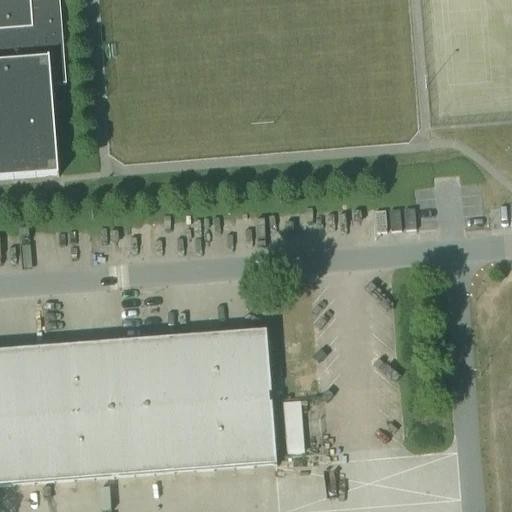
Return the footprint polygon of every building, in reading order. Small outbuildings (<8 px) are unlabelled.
[(66,87),(59,0),(37,0),(38,3),(31,4),(30,0),(0,0),(0,182),(57,178),(57,179),(59,179),(52,88),(66,87)] [(398,213),(400,234),(411,233),(409,212),(398,213)] [(399,234),(397,213),(386,214),(388,235),(399,234)] [(387,235),(385,214),(374,215),(376,236),(387,235)] [(0,487),(277,466),(272,405),(269,405),(269,395),(271,395),(266,333),(0,353),(0,487)] [(303,456),(300,406),(284,407),(288,457),(303,456)]
